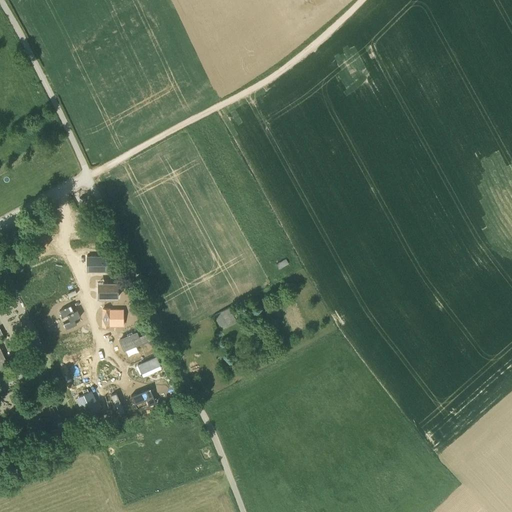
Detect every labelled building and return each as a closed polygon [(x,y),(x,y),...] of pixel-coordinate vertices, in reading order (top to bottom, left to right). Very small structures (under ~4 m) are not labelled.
[(87,256),(87,266),(100,266),(100,271),(106,271),(106,256),(96,256),(96,255),(94,255),(94,256),(87,256)] [(288,257),(277,261),(279,267),(290,263),(288,257)] [(46,264),(36,277),(43,293),(60,294),(70,281),(63,266),(46,264)] [(104,283),(104,297),(118,297),(118,283),(104,283)] [(71,305),(60,310),(63,317),(67,315),(70,320),(63,324),(65,329),(76,324),(74,319),(80,316),(77,310),(74,311),(71,305)] [(229,307),(213,315),(221,330),(237,322),(229,307)] [(103,308),(103,323),(109,323),(109,322),(123,322),(123,309),(109,309),(109,308),(103,308)] [(137,331),(119,338),(120,340),(125,339),(126,341),(121,343),(124,349),(148,340),(145,333),(139,336),(137,331)] [(88,333),(68,340),(70,347),(90,341),(88,333)] [(0,370),(9,366),(0,346),(0,370)] [(156,356),(138,364),(141,373),(160,365),(156,356)] [(150,387),(131,395),(134,404),(146,399),(149,405),(156,402),(150,387)] [(91,391),(79,396),(85,409),(90,407),(92,411),(99,408),(91,391)] [(116,393),(111,395),(119,414),(124,412),(116,393)]
